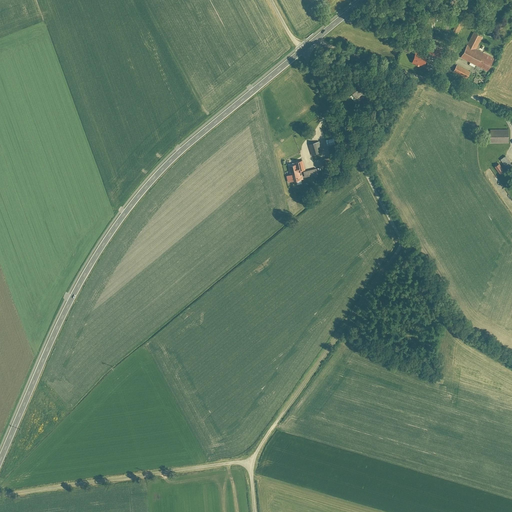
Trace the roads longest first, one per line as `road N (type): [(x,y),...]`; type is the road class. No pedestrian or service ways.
road 1 (tertiary): [(0,459),(64,310),(116,224),(191,141),(300,51)]
road 2 (residential): [(247,464),(400,241)]
road 3 (residential): [(247,464),(0,495)]
road 4 (residential): [(300,51),(400,241)]
road 5 (residential): [(315,39),(457,90),(510,123)]
road 6 (track): [(400,241),(448,315),(511,360)]
